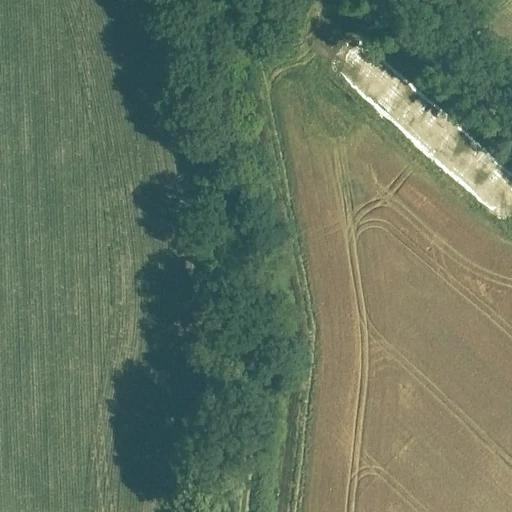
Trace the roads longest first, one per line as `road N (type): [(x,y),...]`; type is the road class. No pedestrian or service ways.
road 1 (track): [(232,511),(257,355),(242,210),(207,38),(191,0)]
road 2 (unclassified): [(384,0),(511,114)]
